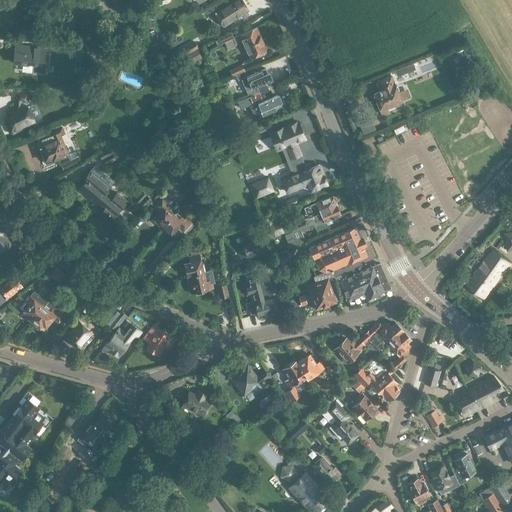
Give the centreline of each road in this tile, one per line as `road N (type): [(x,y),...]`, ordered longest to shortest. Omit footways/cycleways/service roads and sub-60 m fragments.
road 1 (secondary): [(414,289),(280,0)]
road 2 (residential): [(204,331),(64,263),(34,230),(0,160)]
road 3 (secondary): [(223,348),(370,312),(414,289)]
road 4 (residential): [(385,471),(434,304)]
road 5 (tertiary): [(414,289),(511,184)]
road 6 (residential): [(385,471),(511,407)]
road 7 (residential): [(218,511),(136,402)]
road 8 (secondary): [(132,385),(0,351)]
